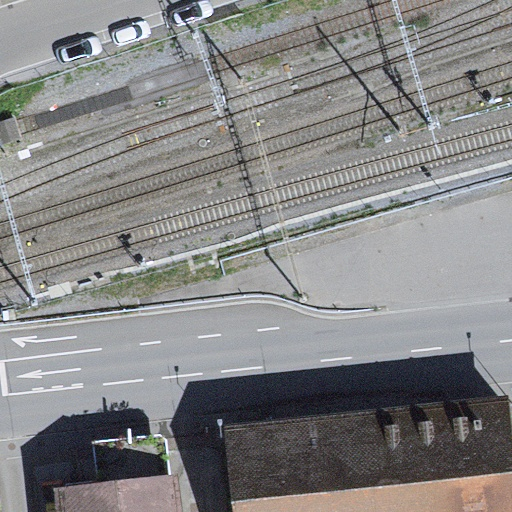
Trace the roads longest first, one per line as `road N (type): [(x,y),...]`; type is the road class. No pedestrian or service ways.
road 1 (primary): [(511,342),(0,397)]
road 2 (residential): [(0,51),(157,0)]
